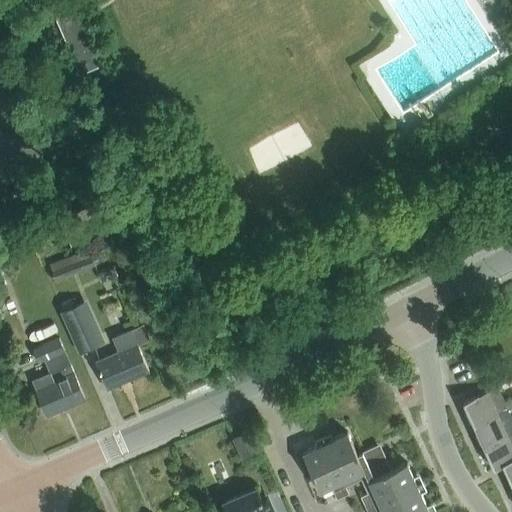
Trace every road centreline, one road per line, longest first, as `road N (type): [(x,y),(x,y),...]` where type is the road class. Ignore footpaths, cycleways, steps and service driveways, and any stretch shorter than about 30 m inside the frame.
road 1 (tertiary): [(13,490),(407,311)]
road 2 (residential): [(483,511),(444,453),(429,358),(407,311)]
